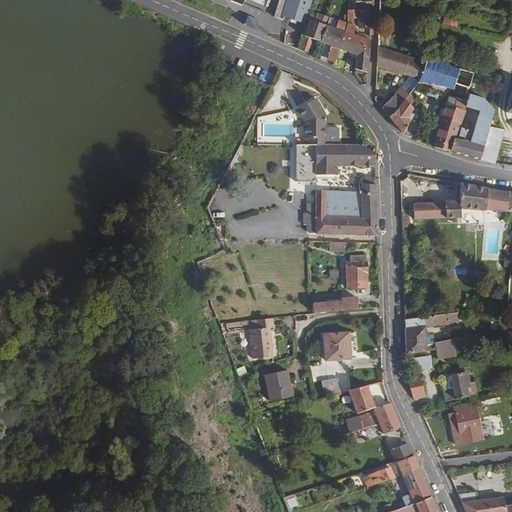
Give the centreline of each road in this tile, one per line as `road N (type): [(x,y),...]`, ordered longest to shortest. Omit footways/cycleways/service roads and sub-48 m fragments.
road 1 (tertiary): [(389,147),(391,371),(453,511)]
road 2 (tertiary): [(152,0),(327,76),(361,104),(389,147)]
road 3 (residential): [(389,147),(511,178)]
